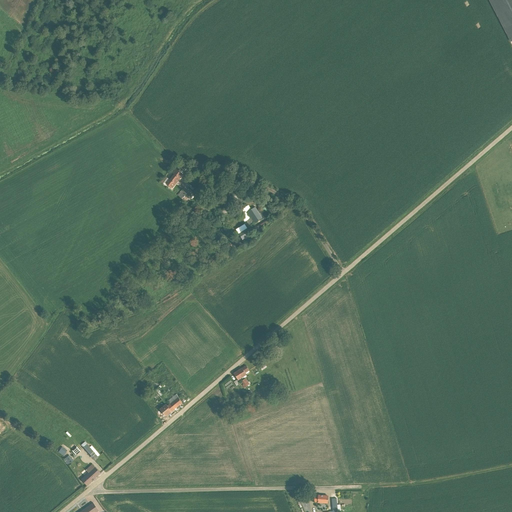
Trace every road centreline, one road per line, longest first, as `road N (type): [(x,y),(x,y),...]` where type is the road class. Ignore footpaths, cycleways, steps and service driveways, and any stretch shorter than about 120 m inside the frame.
road 1 (unclassified): [(90,488),(343,273)]
road 2 (unclassified): [(90,488),(359,487)]
road 3 (unclassified): [(343,273),(511,127)]
road 4 (unclassified): [(177,165),(240,176),(296,205),(343,273)]
road 5 (track): [(359,487),(511,466)]
